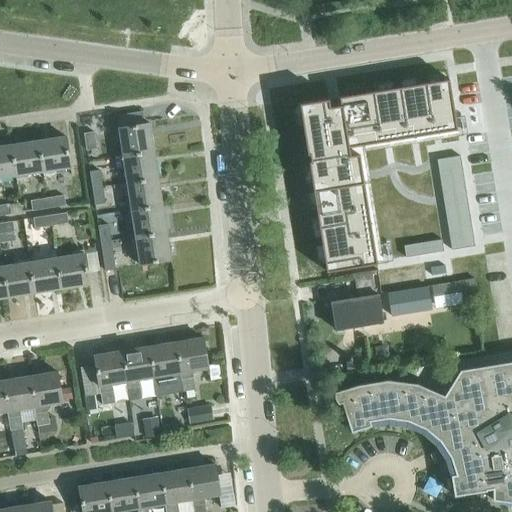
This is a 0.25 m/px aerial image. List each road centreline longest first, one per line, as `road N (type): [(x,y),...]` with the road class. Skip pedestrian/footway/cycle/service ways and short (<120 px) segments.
road 1 (residential): [(511,25),(223,71)]
road 2 (residential): [(0,475),(254,431)]
road 3 (residential): [(0,331),(242,292)]
road 4 (residential): [(223,71),(0,42)]
road 5 (unclassified): [(242,292),(223,71)]
road 6 (unclassified): [(254,431),(242,292)]
